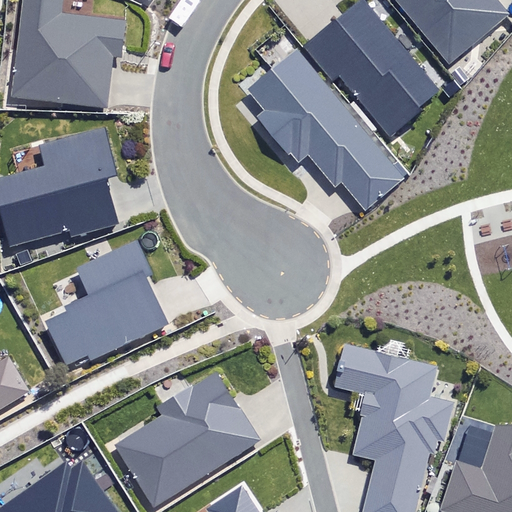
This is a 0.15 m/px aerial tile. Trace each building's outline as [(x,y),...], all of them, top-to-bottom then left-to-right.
[(60,0),(22,0),(10,97),(106,109),(112,58),(123,60),(127,23),(59,15),(60,0)] [(398,0),(448,61),(508,13),(497,0),(398,0)] [(397,138),(447,98),(369,1),(253,94),(269,114),(260,121),(298,167),(312,156),(338,188),(344,183),(368,213),(412,177),(338,87),(349,75),(397,138)] [(117,178),(106,131),(37,147),(42,170),(0,179),(0,213),(8,246),(115,221),(105,181),(117,178)] [(77,268),(89,299),(66,308),(68,313),(46,322),(65,368),(168,325),(135,244),(77,268)] [(362,511),(414,511),(429,453),(435,455),(438,441),(446,443),(456,402),(429,396),(436,367),(343,344),(334,383),(365,390),(350,453),(375,459),(362,511)] [(0,412),(28,397),(5,354),(0,356),(0,412)] [(260,441),(217,373),(157,411),(161,417),(116,446),(155,508),(260,441)] [(511,511),(511,431),(466,417),(452,462),(458,464),(442,511),(511,511)] [(126,511),(87,456),(73,466),(66,456),(0,503),(0,511),(126,511)] [(256,511),(241,489),(208,511),(256,511)]
